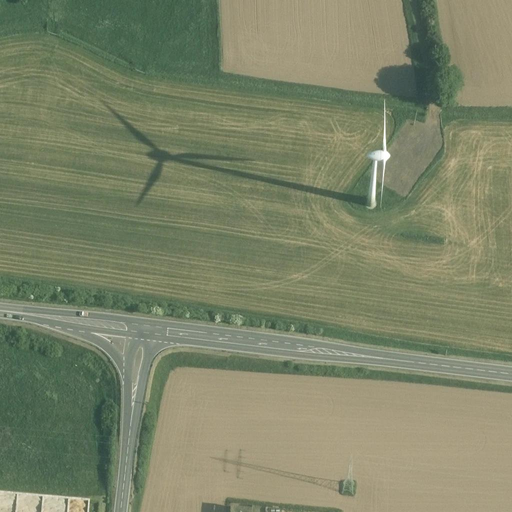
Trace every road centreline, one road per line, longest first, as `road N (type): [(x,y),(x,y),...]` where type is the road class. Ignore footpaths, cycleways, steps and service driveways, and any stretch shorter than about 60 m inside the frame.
road 1 (secondary): [(138,332),(511,377)]
road 2 (secondary): [(29,320),(99,345),(123,368),(132,394)]
